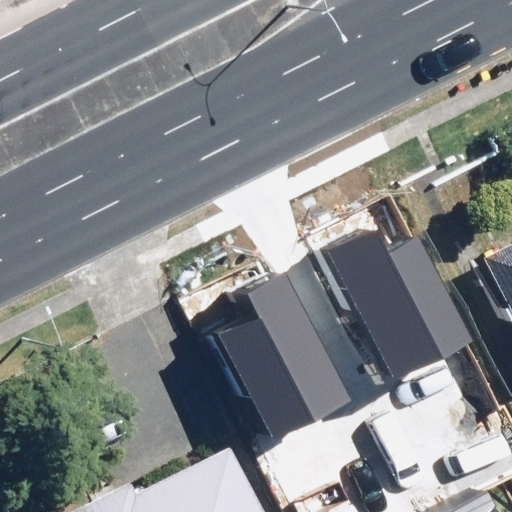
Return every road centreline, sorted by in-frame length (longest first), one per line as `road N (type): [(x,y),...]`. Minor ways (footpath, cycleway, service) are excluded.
road 1 (primary): [(481,0),(0,245)]
road 2 (primary): [(0,78),(157,0)]
